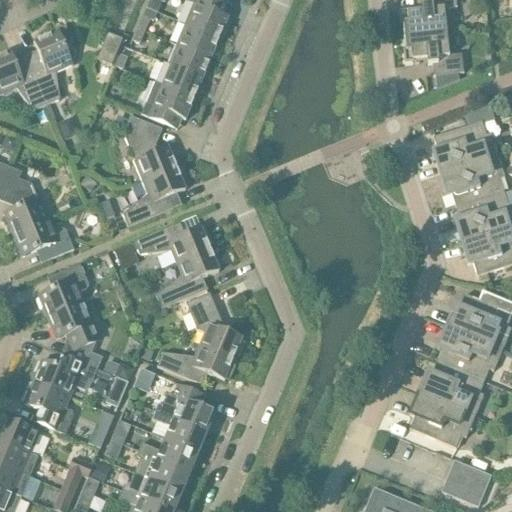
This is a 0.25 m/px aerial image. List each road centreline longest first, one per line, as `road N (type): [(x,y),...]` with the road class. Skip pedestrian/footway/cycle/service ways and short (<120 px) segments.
road 1 (residential): [(281,0),(218,151),(296,339),(222,511)]
road 2 (residential): [(380,0),(391,135),(434,263),(328,511)]
